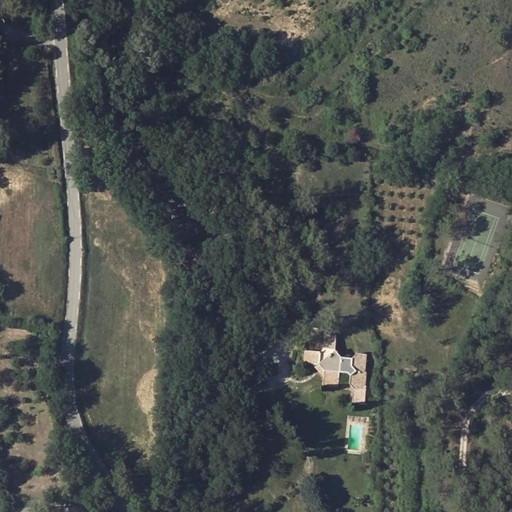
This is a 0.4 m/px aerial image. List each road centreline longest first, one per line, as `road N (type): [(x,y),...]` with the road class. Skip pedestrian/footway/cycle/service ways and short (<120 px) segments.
road 1 (tertiary): [(61,0),(76,280),(68,387),(76,425),(126,511)]
road 2 (unknown): [(67,132),(240,248)]
road 3 (unknown): [(193,61),(61,44)]
